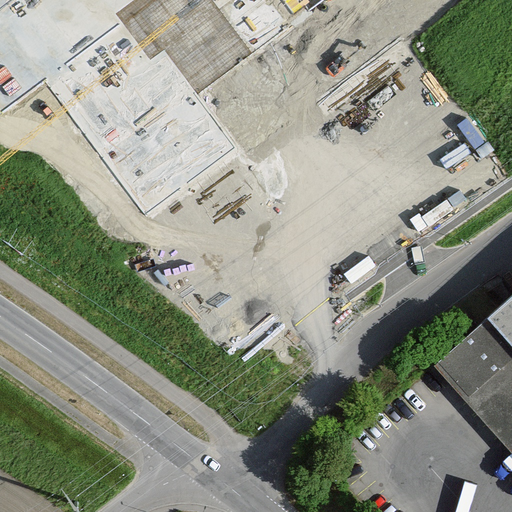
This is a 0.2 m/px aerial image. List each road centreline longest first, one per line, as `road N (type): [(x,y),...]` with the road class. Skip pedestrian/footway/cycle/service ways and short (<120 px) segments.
road 1 (unclassified): [(206,467),(252,454),(511,233)]
road 2 (track): [(0,285),(252,454)]
road 3 (primary): [(206,467),(0,316)]
road 4 (track): [(0,370),(164,483)]
